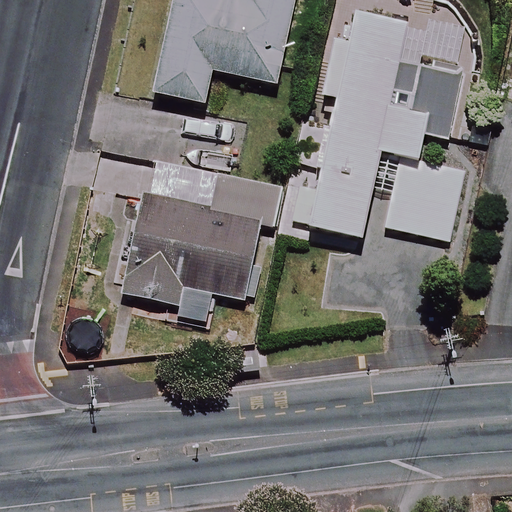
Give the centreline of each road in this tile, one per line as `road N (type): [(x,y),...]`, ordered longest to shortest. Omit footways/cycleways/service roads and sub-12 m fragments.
road 1 (tertiary): [(511,420),(0,475)]
road 2 (residential): [(42,0),(0,192)]
